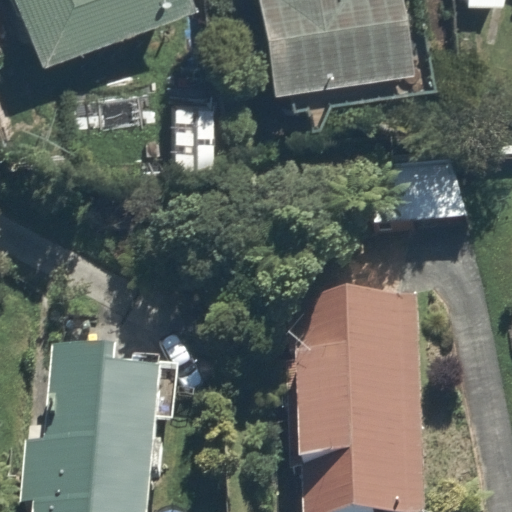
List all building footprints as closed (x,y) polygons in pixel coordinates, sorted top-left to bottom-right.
[(5,0),(37,76),(211,4),(208,0),(5,0)] [(413,0),(253,0),(273,112),(428,85),(413,0)] [(509,0),(454,0),(453,14),(507,20),(509,0)] [(465,173),(392,172),(391,236),(464,238),(465,173)] [(428,511),(432,318),(295,316),(291,511),(428,511)] [(24,439),(16,511),(182,511),(195,387),(60,374),(53,442),(24,439)]
